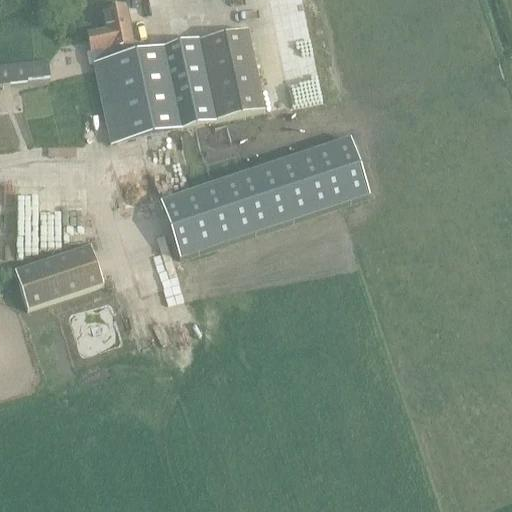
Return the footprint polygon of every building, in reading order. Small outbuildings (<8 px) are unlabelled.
[(106,32),(86,36),(110,147),(264,115),(246,35),(127,60),(124,48),(133,47),(129,29),(130,29),(125,9),(102,14),(106,32)] [(25,82),(49,80),(47,64),(0,68),(0,92),(26,90),(25,82)] [(349,143),(159,206),(178,263),(368,200),(349,143)] [(0,256),(15,256),(13,194),(0,194),(0,256)] [(89,250),(14,276),(26,313),(102,288),(89,250)]
